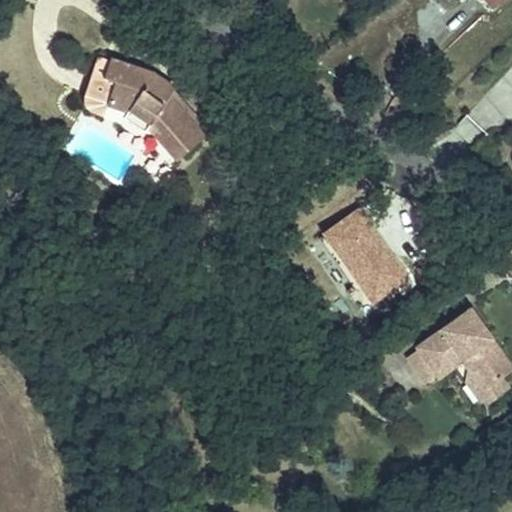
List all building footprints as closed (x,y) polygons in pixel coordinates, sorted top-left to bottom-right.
[(139,120),(143,118),(148,113),(181,146),(201,126),(163,88),(168,81),(152,68),(103,51),(97,72),(107,75),(101,90),(121,98),(120,102),(139,120)] [(148,113),(143,118),(177,151),(181,146),(148,113)] [(370,314),(411,283),(356,211),(315,241),(370,314)] [(500,330),(496,324),(442,363),(443,365),(462,390),(463,392),(487,375),(494,385),(499,392),(504,388),(511,399),(511,346),(510,343),(505,347),(496,334),(500,330)] [(510,343),(500,330),(496,334),(505,347),(510,343)] [(462,390),(443,365),(433,371),(452,397),(462,390)] [(511,399),(504,388),(499,392),(494,385),(492,396),(507,416),(511,416),(511,399)]
